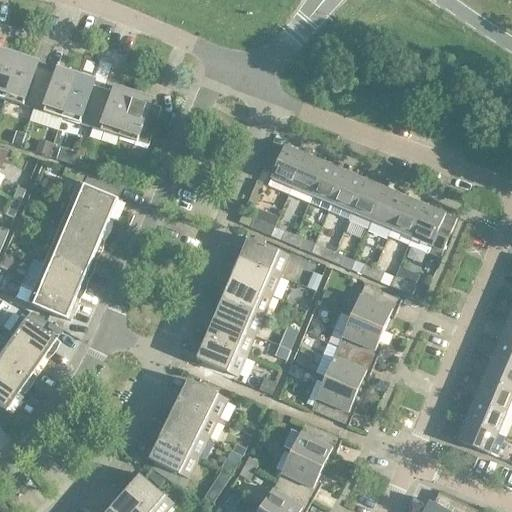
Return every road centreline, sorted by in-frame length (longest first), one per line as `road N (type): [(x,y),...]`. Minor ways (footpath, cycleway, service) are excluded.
road 1 (residential): [(408,458),(504,227),(504,196),(487,181),(267,95)]
road 2 (residential): [(220,57),(102,330)]
road 3 (residential): [(164,357),(267,95)]
road 4 (residential): [(50,511),(113,441),(164,357)]
road 5 (residential): [(102,330),(69,393),(0,472)]
road 6 (residential): [(71,0),(220,57)]
